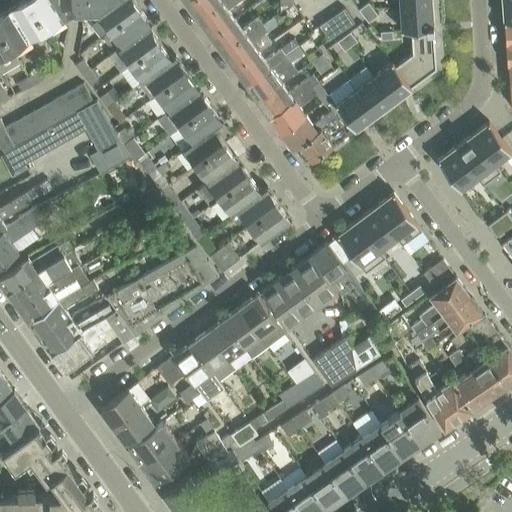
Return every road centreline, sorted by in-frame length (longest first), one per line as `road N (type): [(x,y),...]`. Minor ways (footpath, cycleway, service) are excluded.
road 1 (residential): [(60,409),(323,218)]
road 2 (residential): [(161,0),(323,218)]
road 3 (residential): [(401,164),(479,93),(481,0)]
road 4 (residential): [(401,164),(511,310)]
road 5 (tertiary): [(371,511),(511,418)]
road 6 (residential): [(135,511),(60,409)]
